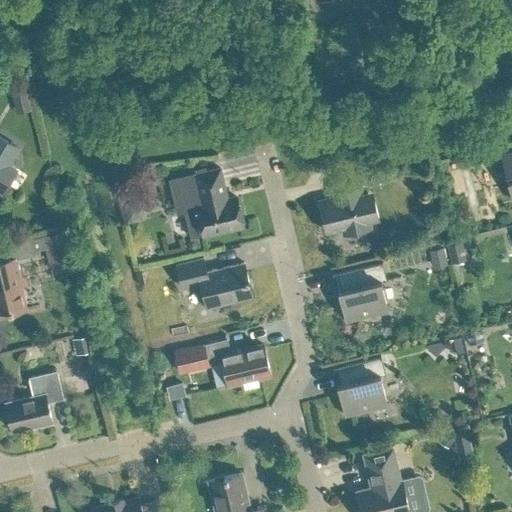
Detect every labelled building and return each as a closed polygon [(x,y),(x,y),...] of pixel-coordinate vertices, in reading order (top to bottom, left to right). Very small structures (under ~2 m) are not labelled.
[(413,78),(433,74),(426,35),(406,39),(413,78)] [(29,91),(24,73),(7,77),(12,95),(29,91)] [(0,191),(15,167),(7,163),(17,146),(0,135),(0,191)] [(511,199),(511,198),(511,149),(500,152),(511,199)] [(364,183),(389,177),(386,163),(361,169),(364,183)] [(223,198),(222,192),(225,191),(219,166),(194,172),(168,177),(176,212),(184,210),(190,235),(242,223),(236,195),(223,198)] [(125,221),(144,216),(136,184),(117,188),(125,221)] [(362,193),(360,184),(340,188),(341,189),(343,189),(344,193),(317,199),(324,229),(351,223),(353,229),(350,230),(350,231),(370,226),(368,219),(373,218),(366,191),(362,193)] [(48,261),(69,256),(62,229),(42,234),(48,261)] [(25,307),(14,256),(35,251),(31,237),(0,244),(0,252),(2,259),(0,259),(0,308),(7,307),(8,311),(25,307)] [(447,244),(451,261),(466,258),(462,241),(447,244)] [(428,248),(432,266),(447,262),(443,245),(428,248)] [(205,270),(202,257),(202,256),(175,262),(181,286),(200,281),(205,305),(251,294),(243,260),(205,270)] [(386,278),(382,262),(382,261),(382,260),(333,272),(333,273),(336,272),(340,288),(337,289),(337,290),(340,289),(342,297),(340,297),(344,317),(386,307),(379,280),(386,278)] [(467,344),(482,340),(479,327),(464,331),(467,344)] [(75,353),(90,350),(86,334),(71,337),(75,353)] [(459,336),(452,337),(455,352),(462,351),(459,336)] [(229,350),(226,337),(202,342),(207,363),(221,360),(227,383),(242,379),(244,387),(258,384),(256,376),(269,373),(262,342),(229,350)] [(384,372),(380,356),(381,355),(380,354),(332,366),(332,367),(335,367),(339,382),(336,383),(336,384),(339,383),(341,391),(339,391),(344,411),(385,401),(378,374),(384,372)] [(11,429),(51,419),(46,400),(62,396),(55,369),(28,375),(32,394),(4,400),(11,429)] [(169,397),(186,393),(183,380),(166,384),(169,397)] [(458,450),(470,448),(464,424),(452,427),(458,450)] [(454,437),(444,431),(438,440),(448,446),(454,437)] [(399,478),(392,445),(362,452),(370,485),(355,489),(360,511),(405,511),(409,511),(401,478),(399,478)] [(250,509),(241,471),(207,479),(214,511),(264,511),(263,506),(250,509)] [(139,502),(138,495),(122,498),(122,496),(106,500),(107,502),(91,506),(92,511),(158,511),(155,499),(139,502)]
